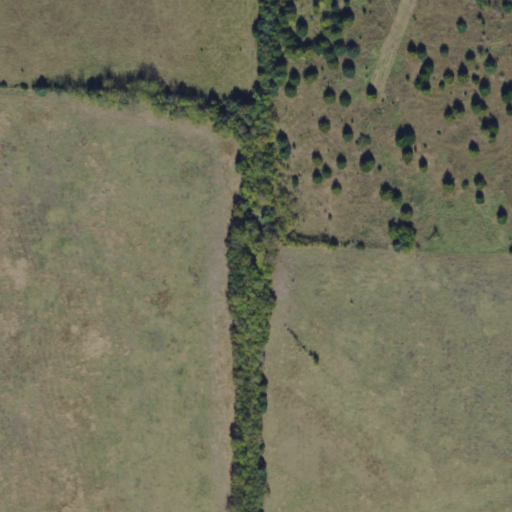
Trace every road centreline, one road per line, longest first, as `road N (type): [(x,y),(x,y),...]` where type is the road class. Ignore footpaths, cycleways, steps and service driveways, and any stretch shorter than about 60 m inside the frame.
road 1 (residential): [(244,511),(258,271),(284,230),(263,154),(177,123),(0,109)]
road 2 (residential): [(284,230),(370,256),(511,266)]
